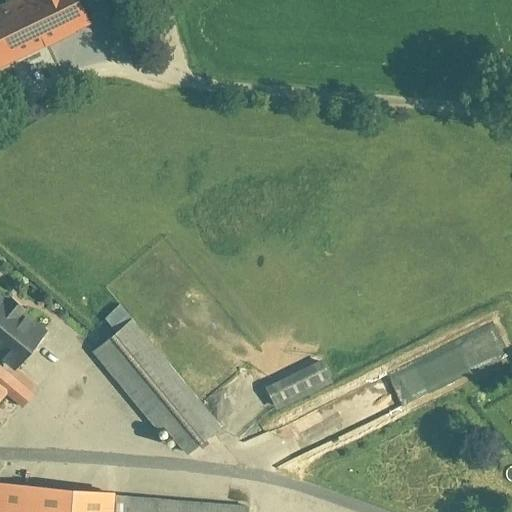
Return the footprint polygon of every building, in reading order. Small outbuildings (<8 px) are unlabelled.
[(85,0),(16,0),(0,7),(0,69),(97,27),(85,0)] [(0,295),(0,358),(20,370),(48,326),(0,295)] [(129,325),(94,355),(174,448),(209,417),(129,325)] [(0,408),(18,386),(0,372),(0,408)] [(247,511),(248,500),(0,485),(0,511),(247,511)]
